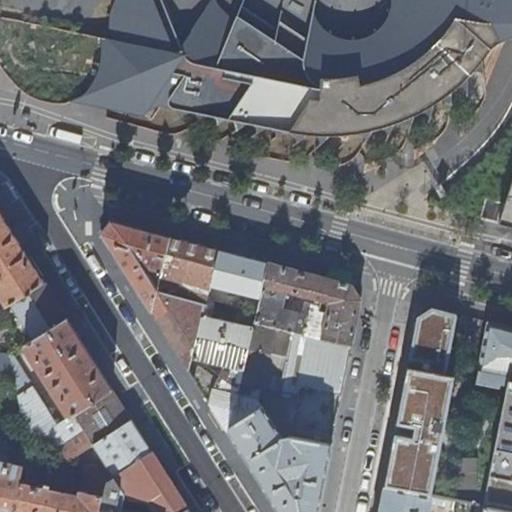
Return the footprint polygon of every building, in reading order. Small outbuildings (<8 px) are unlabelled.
[(409,0),(417,8),(430,15),(426,33),(417,42),(419,54),(388,71),(358,80),(338,82),(331,82),(323,79),(316,74),(312,69),(309,61),(307,50),(308,41),(310,35),(284,16),(280,25),(248,0),(247,0),(234,28),(227,25),(232,15),(219,0),(218,0),(210,0),(184,41),(166,0),(122,0),(118,10),(104,83),(86,92),(152,106),(156,99),(300,129),(347,128),(390,121),(418,111),(472,71),(490,49),(488,44),(503,38),(494,18),(501,0),(409,0)] [(511,180),(498,222),(511,225),(511,180)] [(0,295),(7,306),(12,303),(11,301),(44,281),(0,211),(0,295)] [(160,271),(168,235),(112,221),(103,232),(151,310),(156,288),(157,284),(147,267),(160,271)] [(208,303),(220,249),(168,235),(160,271),(157,284),(156,288),(166,291),(172,262),(184,265),(181,279),(203,286),(200,300),(208,303)] [(229,432),(241,381),(249,346),(253,327),(244,325),(211,317),(218,286),(260,297),(268,262),(220,249),(208,303),(205,316),(202,315),(192,357),(232,367),(227,373),(218,378),(199,364),(196,365),(194,376),(229,432)] [(255,320),(291,329),(351,345),(360,298),(350,283),(268,262),(260,297),(257,310),(255,320)] [(11,301),(12,303),(35,339),(68,318),(44,281),(11,301)] [(174,283),(172,292),(191,298),(193,289),(174,283)] [(189,369),(192,357),(202,315),(205,316),(208,303),(200,300),(191,298),(172,292),(166,291),(156,288),(151,310),(189,369)] [(418,316),(384,486),(428,494),(453,375),(444,372),(457,312),(432,307),(418,316)] [(244,325),(253,327),(255,320),(257,310),(248,308),(244,325)] [(68,318),(35,339),(25,345),(69,416),(112,389),(68,318)] [(511,326),(486,320),(478,370),(497,373),(471,502),(475,503),(511,510),(511,326)] [(279,390),(300,394),(301,386),(342,394),(351,345),(291,329),(279,390)] [(241,381),(260,386),(263,386),(270,351),(249,346),(241,381)] [(11,353),(12,358),(14,374),(26,442),(28,442),(56,424),(11,353)] [(0,358),(0,370),(14,374),(12,358),(0,358)] [(257,396),(260,386),(241,381),(229,432),(279,511),(318,511),(332,444),(316,441),(290,437),(294,449),(287,451),(284,436),(262,403),(261,403),(257,396)] [(151,450),(112,389),(69,416),(56,424),(28,442),(72,464),(79,459),(77,454),(93,444),(102,458),(82,468),(84,470),(104,480),(151,450)] [(190,511),(151,450),(104,480),(101,494),(161,509),(162,511),(190,511)] [(0,508),(12,511),(22,465),(0,459),(0,508)] [(31,467),(22,465),(12,511),(16,511),(55,511),(61,491),(28,484),(31,467)] [(101,494),(104,480),(84,470),(78,496),(61,491),(55,511),(97,511),(101,494)] [(511,511),(511,510),(475,503),(471,502),(428,494),(384,486),(379,511),(426,511),(428,503),(453,508),(451,511),(511,511)]
